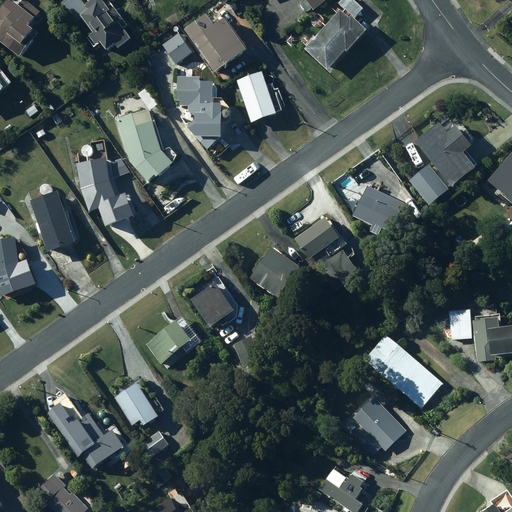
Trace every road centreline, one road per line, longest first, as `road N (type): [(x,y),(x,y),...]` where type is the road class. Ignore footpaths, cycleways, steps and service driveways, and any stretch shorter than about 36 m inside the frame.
road 1 (residential): [(465,46),(0,377)]
road 2 (residential): [(424,511),(446,473),(511,412)]
